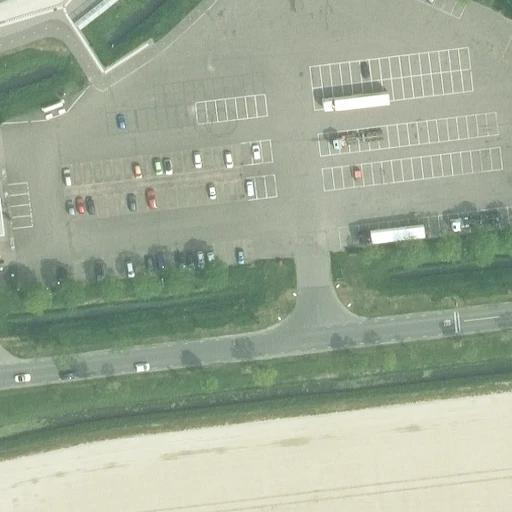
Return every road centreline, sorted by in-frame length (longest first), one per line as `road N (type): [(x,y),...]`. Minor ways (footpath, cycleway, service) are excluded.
road 1 (tertiary): [(511,316),(0,376)]
road 2 (unknown): [(304,219),(441,218),(444,190),(511,188)]
